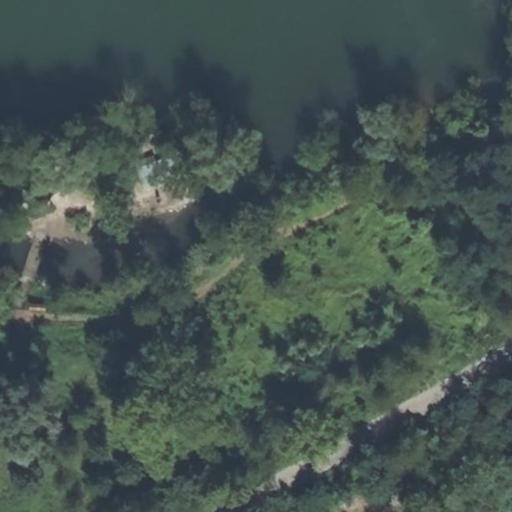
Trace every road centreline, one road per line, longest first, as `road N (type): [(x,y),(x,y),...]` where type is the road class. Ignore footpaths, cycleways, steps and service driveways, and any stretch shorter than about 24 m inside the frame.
road 1 (unclassified): [(511,341),(213,511)]
road 2 (track): [(511,432),(373,511)]
